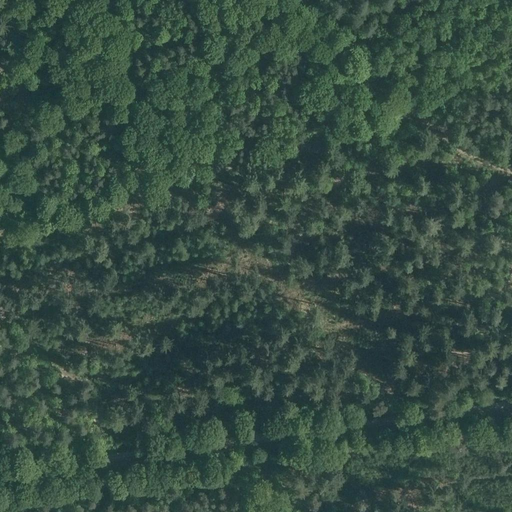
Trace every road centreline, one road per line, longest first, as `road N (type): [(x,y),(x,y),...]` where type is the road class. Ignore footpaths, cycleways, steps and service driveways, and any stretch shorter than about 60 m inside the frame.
road 1 (track): [(0,468),(511,399)]
road 2 (track): [(0,224),(414,103)]
road 3 (track): [(414,103),(310,0)]
